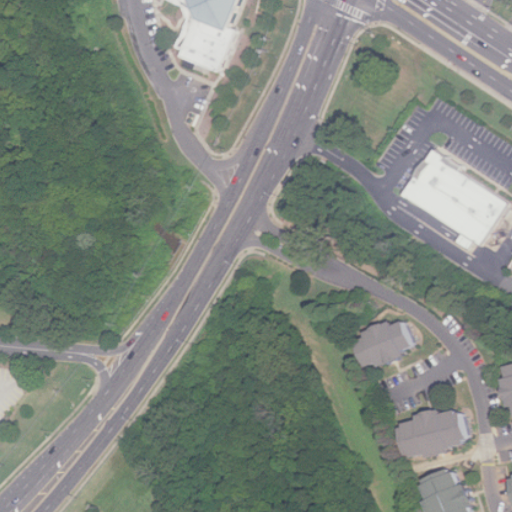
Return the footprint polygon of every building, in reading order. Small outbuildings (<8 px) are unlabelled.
[(254,0),(243,28),(249,31),(231,71),(195,56),(195,51),(188,48),(201,20),(197,8),(177,0),(254,0)] [(511,197),(441,151),(412,195),(491,247),(511,215),(511,197)] [(474,249),(479,241),(467,234),(463,242),(474,249)] [(371,331),(374,337),(365,340),(375,369),(424,352),(412,317),(371,331)] [(417,460),(479,446),(470,407),(408,420),(417,460)] [(483,511),(466,466),(429,480),(441,511),(483,511)]
